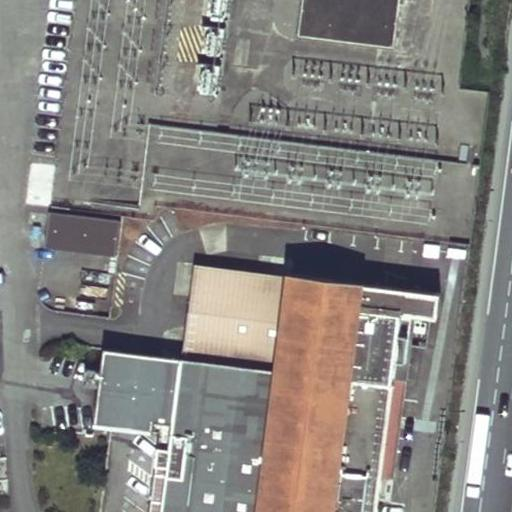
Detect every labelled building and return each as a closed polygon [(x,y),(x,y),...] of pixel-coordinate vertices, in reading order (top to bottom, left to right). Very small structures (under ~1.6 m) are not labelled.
[(303,0),(299,34),(394,47),(400,0),(303,0)] [(27,202),(51,205),(55,162),(30,160),(27,202)] [(49,250),(119,253),(121,217),(50,213),(49,250)] [(375,511),(396,360),(405,361),(409,327),(400,325),(403,313),(436,317),(440,292),(196,263),(183,357),(171,443),(161,443),(159,460),(171,462),(163,511),(375,511)] [(161,443),(171,443),(183,357),(171,356),(161,443)] [(159,460),(151,511),(163,511),(171,462),(159,460)]
